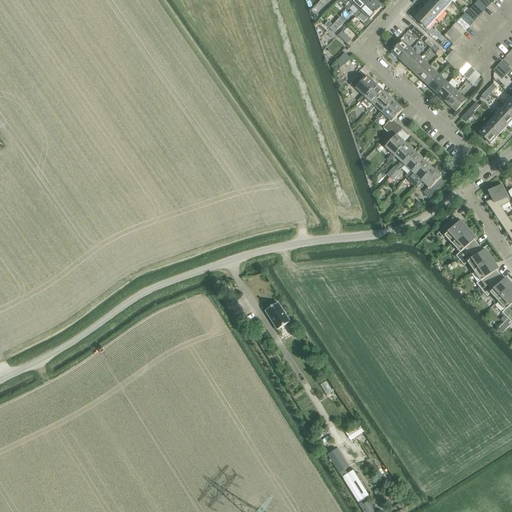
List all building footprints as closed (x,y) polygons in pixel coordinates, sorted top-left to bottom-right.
[(340,0),(346,6),(344,8),(347,11),(352,5),(351,4),(354,0),(340,0)] [(356,19),(357,18),(361,13),(360,12),(371,0),(354,0),(351,4),(352,5),(358,10),(352,16),(356,19)] [(361,13),(357,18),(363,23),(362,25),(365,28),(371,22),(369,21),(380,8),(371,0),(360,12),(361,13)] [(424,9),(435,20),(443,11),(432,0),(424,9)] [(432,0),(443,11),(452,1),(450,0),(432,0)] [(478,0),(487,9),(491,4),(486,0),(478,0)] [(426,29),(435,20),(424,9),(415,19),(426,29)] [(465,14),(474,22),(478,18),(469,9),(465,14)] [(461,19),(470,27),(474,22),(465,14),(461,19)] [(420,40),(424,36),(415,28),(411,32),(420,40)] [(453,28),(448,32),(457,41),(461,36),(453,28)] [(347,45),(351,41),(342,32),(338,37),(347,45)] [(448,32),(444,37),(453,45),(457,41),(448,32)] [(444,37),(438,44),(447,52),(450,48),(453,45),(444,37)] [(424,43),(430,48),(434,45),(428,39),(424,43)] [(384,44),(388,48),(389,49),(392,45),(387,41),(384,44)] [(392,53),(401,61),(411,50),(402,42),(392,53)] [(436,54),(440,50),(434,45),(430,48),(436,54)] [(411,50),(401,61),(410,70),(420,59),(411,50)] [(458,55),(453,51),(445,59),(450,64),(458,55)] [(337,61),(340,69),(350,58),(344,53),(337,61)] [(458,55),(450,64),(454,68),(462,59),(458,55)] [(420,59),(410,70),(419,78),(429,67),(420,59)] [(497,66),(507,75),(511,70),(502,61),(497,66)] [(503,79),(507,75),(497,66),(493,70),(503,79)] [(429,67),(419,78),(428,87),(439,76),(429,67)] [(463,76),(468,81),(476,72),(471,67),(463,76)] [(476,72),(468,81),(472,85),(480,76),(476,72)] [(360,105),(362,103),(365,99),(364,98),(375,86),(366,77),(363,80),(359,76),(350,85),(362,96),(357,102),(360,105)] [(439,76),(428,87),(437,95),(448,84),(439,76)] [(448,84),(437,95),(446,104),(457,93),(448,84)] [(493,84),(487,91),(491,94),(496,88),(493,84)] [(365,99),(362,103),(368,108),(366,110),(369,113),(374,107),(373,106),(384,94),(375,86),(364,98),(365,99)] [(487,91),(481,97),(485,100),(491,94),(487,91)] [(457,93),(446,104),(455,112),(466,101),(457,93)] [(378,121),(383,115),(381,114),(393,102),(384,94),(373,106),(374,107),(380,113),(375,118),(376,120),(378,121)] [(382,128),(389,135),(397,125),(393,121),(402,111),(393,102),(381,114),(383,115),(389,121),(382,128)] [(475,103),(470,109),(474,113),(479,107),(475,103)] [(495,115),(507,126),(511,120),(511,113),(504,106),(495,115)] [(470,109),(462,118),(466,122),(474,113),(470,109)] [(487,125),(498,135),(507,126),(495,115),(487,125)] [(389,163),(395,158),(393,156),(404,144),(396,136),(401,129),(397,125),(389,135),(393,138),(384,148),(392,155),(386,160),(389,163)] [(490,145),(498,135),(487,125),(478,134),(490,145)] [(395,169),(397,170),(399,172),(404,166),(402,165),(414,152),(404,144),(393,156),(395,158),(400,163),(395,169)] [(405,177),(406,179),(408,180),(413,174),(412,173),(423,161),(414,152),(402,165),(404,166),(410,171),(405,177)] [(416,188),(422,182),(420,181),(432,169),(423,161),(412,173),(413,174),(419,180),(413,185),(416,188)] [(423,194),(429,199),(437,190),(433,186),(441,177),(432,169),(420,181),(422,182),(428,188),(423,194)] [(486,203),(500,224),(508,218),(501,208),(510,203),(501,186),(488,192),(492,200),(486,203)] [(418,202),(414,207),(418,211),(420,208),(422,206),(418,202)] [(444,237),(452,245),(468,230),(459,222),(458,223),(452,218),(452,219),(436,236),(441,240),(444,237)] [(511,224),(508,218),(500,224),(511,241),(511,224)] [(456,256),(460,261),(478,246),(474,241),(475,240),(476,240),(476,239),(468,230),(452,245),(459,253),(456,256)] [(478,246),(460,261),(463,266),(467,263),(474,272),(491,260),(484,250),(484,251),(483,252),(478,246)] [(478,287),(481,291),(500,276),(496,271),(498,270),(491,260),(474,272),(480,281),(476,284),(478,287)] [(500,276),(481,291),(487,297),(490,294),(497,302),(511,288),(511,286),(505,279),(504,280),(500,276)] [(502,313),(508,319),(511,314),(511,288),(497,302),(505,310),(502,313)] [(278,304),(265,312),(277,331),(288,324),(290,323),(278,304)] [(359,424),(348,431),(353,439),(364,432),(359,424)] [(341,477),(358,503),(363,511),(375,511),(366,498),(369,496),(353,471),(347,474),(345,470),(349,468),(348,466),(349,465),(339,449),(338,450),(337,449),(327,455),(341,477)]
